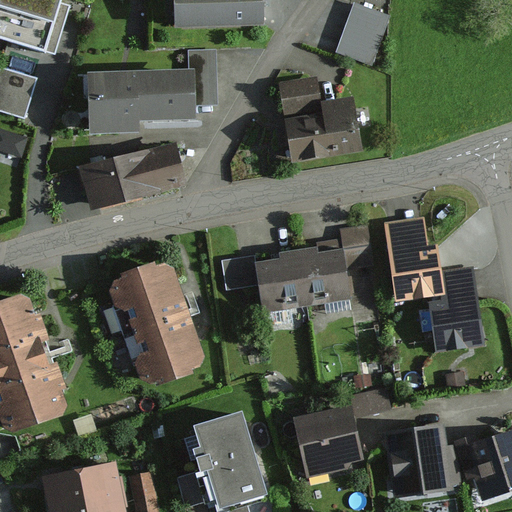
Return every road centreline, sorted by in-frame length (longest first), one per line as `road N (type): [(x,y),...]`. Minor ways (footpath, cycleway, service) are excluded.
road 1 (residential): [(488,145),(402,172),(152,214),(0,259)]
road 2 (unknown): [(369,418),(511,424)]
